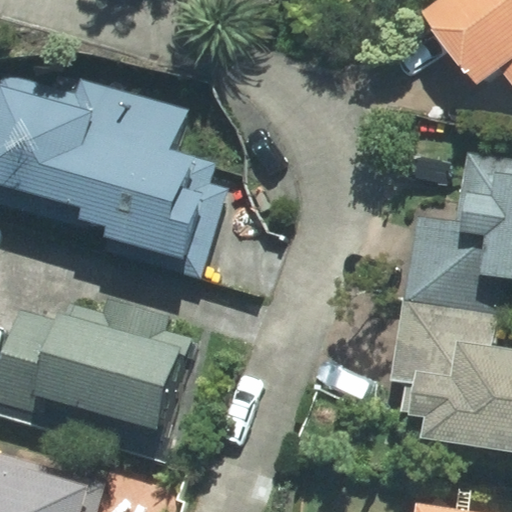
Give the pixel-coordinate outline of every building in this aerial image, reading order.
[(511,0),(452,0),(417,28),(475,101),(498,83),(511,101),(511,0)] [(0,78),(0,217),(101,248),(98,259),(201,290),(226,207),(208,202),(217,170),(176,158),(187,119),(78,86),(74,100),(0,78)] [(417,227),(404,308),(506,324),(510,299),(511,299),(511,176),(466,169),(456,233),(417,227)] [(0,384),(0,406),(154,448),(177,366),(185,369),(192,345),(164,337),(167,326),(69,299),(60,331),(18,320),(0,384)] [(497,327),(400,312),(387,393),(402,396),(396,435),(418,438),(415,460),(511,475),(511,367),(491,364),(497,327)] [(100,511),(106,495),(0,464),(0,511),(100,511)]
